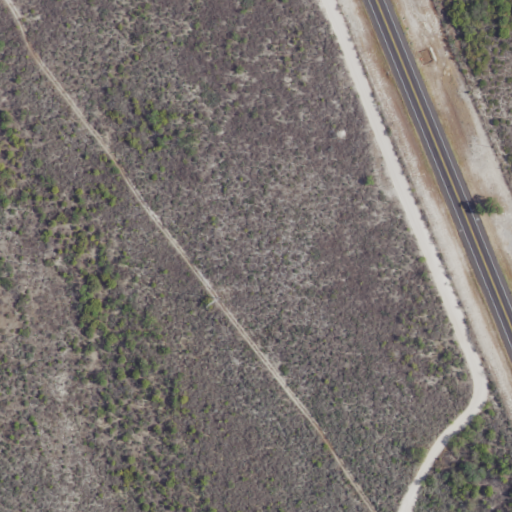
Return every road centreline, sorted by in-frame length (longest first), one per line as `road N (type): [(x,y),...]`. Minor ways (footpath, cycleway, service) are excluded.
road 1 (residential): [(360,511),(357,455),(377,417),(378,369),(224,0)]
road 2 (trunk): [(511,321),(377,0)]
